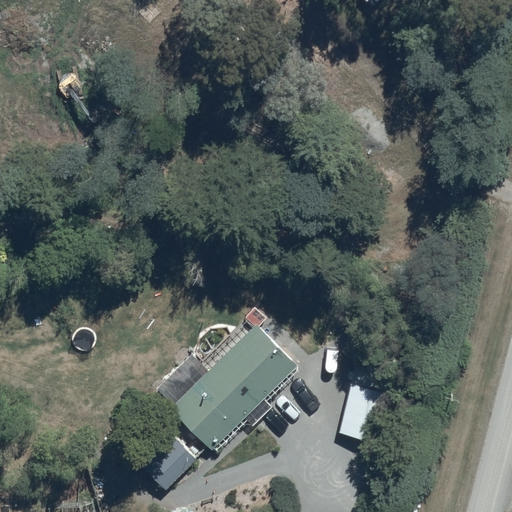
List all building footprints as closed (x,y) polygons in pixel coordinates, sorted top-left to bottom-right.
[(433,66),(424,94),(430,96),(424,114),(443,120),(448,107),(466,113),(477,81),(433,66)] [(357,108),(333,121),(368,196),(393,185),(357,108)] [(259,317),(172,402),(214,444),(300,359),(259,317)] [(361,328),(338,429),(384,439),(406,338),(361,328)] [(137,449),(167,483),(202,453),(172,418),(137,449)] [(79,500),(47,501),(47,511),(101,511),(101,496),(79,496),(79,500)]
